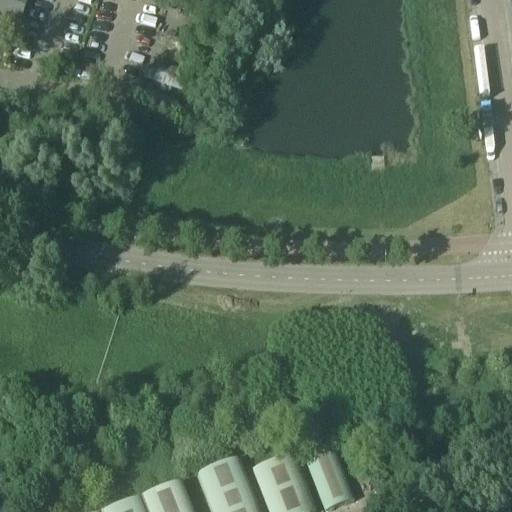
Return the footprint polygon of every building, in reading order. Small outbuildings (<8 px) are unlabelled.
[(27,0),(0,0),(0,19),(19,26),(27,0)] [(155,68),(151,81),(172,88),(176,75),(155,68)] [(131,89),(126,101),(174,117),(178,105),(131,89)] [(334,448),(303,460),(324,511),(331,511),(355,503),(334,448)] [(252,475),(267,511),(316,511),(295,458),(252,475)] [(258,511),(239,462),(197,478),(210,511),(258,511)] [(191,511),(181,485),(140,501),(113,511),(191,511)]
